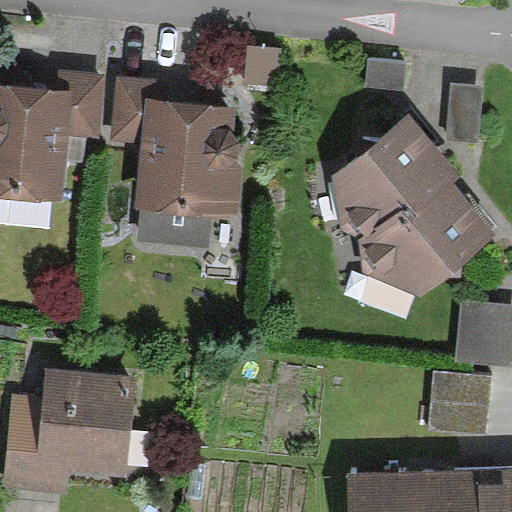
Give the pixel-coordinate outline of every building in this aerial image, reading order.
[(278,48),(248,46),(246,78),(276,79),(278,48)] [(404,84),(404,59),(365,58),(365,83),(404,84)] [(67,68),(66,83),(63,131),(97,133),(100,70),(67,68)] [(145,136),(148,88),(149,73),(115,71),(111,133),(145,136)] [(63,131),(66,83),(0,79),(0,185),(60,188),(63,131)] [(478,83),(451,81),(447,133),(474,135),(478,83)] [(248,95),(148,88),(145,136),(138,238),(208,243),(210,208),(241,210),(248,95)] [(343,226),(374,235),(462,173),(416,109),(338,165),(343,226)] [(370,275),(425,286),(504,230),(462,173),(374,235),(370,275)] [(511,358),(511,348),(511,301),(460,299),(457,355),(511,358)] [(43,407),(7,405),(1,487),(50,491),(52,462),(129,468),(136,370),(47,363),(43,407)] [(484,429),(487,371),(432,368),(428,426),(484,429)] [(511,511),(511,468),(347,473),(347,511),(511,511)]
